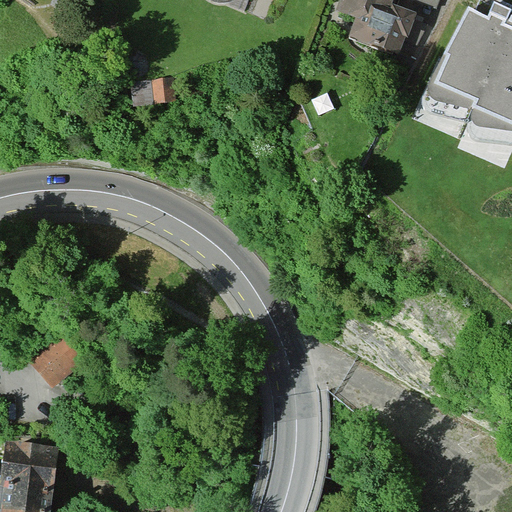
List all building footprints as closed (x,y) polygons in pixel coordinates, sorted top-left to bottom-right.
[(382,0),(321,0),(315,18),(328,23),(322,39),(379,60),(395,17),(379,11),(382,0)] [(440,0),(407,0),(436,11),(440,0)] [(489,23),(470,14),(432,91),(509,128),(511,122),(511,15),(496,8),(489,23)] [(173,80),(131,84),(134,111),(176,106),(173,80)] [(29,358),(51,386),(87,358),(64,329),(29,358)] [(46,511),(53,457),(2,450),(0,462),(0,511),(46,511)]
